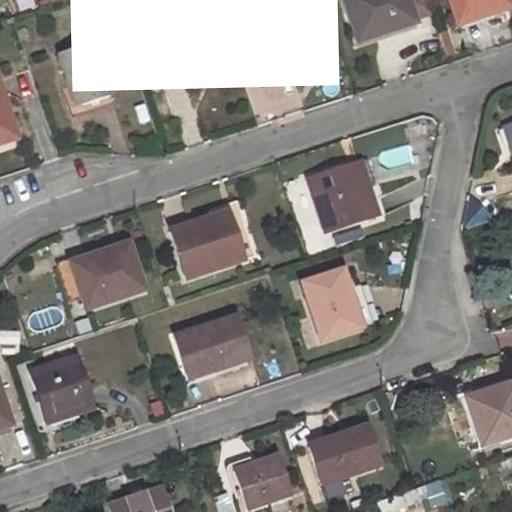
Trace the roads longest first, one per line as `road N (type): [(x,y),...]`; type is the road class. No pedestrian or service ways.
road 1 (residential): [(469,78),(423,339),(397,356),(0,492)]
road 2 (residential): [(0,244),(17,227),(469,78)]
